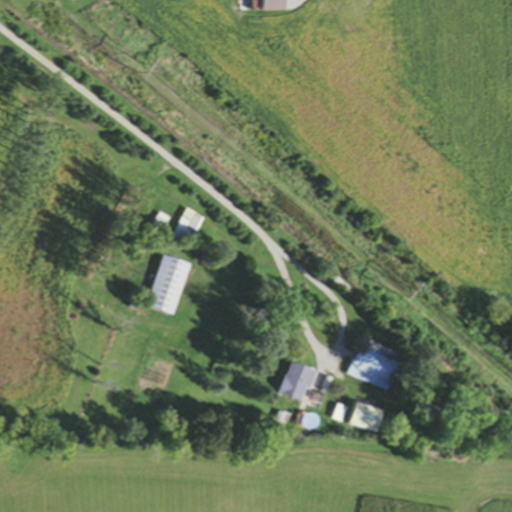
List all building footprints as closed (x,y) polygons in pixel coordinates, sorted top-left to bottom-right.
[(264,0),(264,3),(263,3),(263,8),(283,8),(283,2),(286,2),(286,0),(264,0)] [(176,255),(180,247),(188,251),(203,221),(185,212),(165,250),(176,255)] [(173,318),(187,267),(160,259),(145,310),(173,318)] [(386,393),(397,363),(357,349),(346,379),(386,393)] [(277,397),(303,406),(314,374),(288,365),(277,397)] [(372,435),(379,413),(351,405),(345,428),(372,435)]
